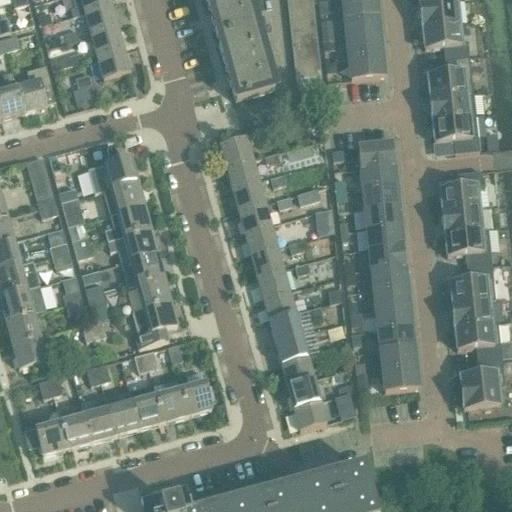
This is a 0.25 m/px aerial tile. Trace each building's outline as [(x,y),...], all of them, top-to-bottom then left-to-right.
[(7,0),(12,15),(26,11),(23,0),(7,0)] [(77,0),(83,20),(110,12),(106,0),(77,0)] [(245,0),(203,0),(208,14),(208,16),(210,22),(214,21),(217,29),(212,30),(213,32),(216,44),(255,33),(245,0)] [(310,0),(291,0),(285,1),(287,13),(312,10),(310,0)] [(371,0),(341,3),(343,24),(376,20),(373,0),(371,0)] [(417,0),(418,9),(455,5),(454,0),(417,0)] [(328,5),(318,6),(319,19),(329,18),(328,5)] [(418,9),(420,32),(458,28),(455,5),(418,9)] [(312,10),(287,13),(288,25),(313,22),(312,10)] [(83,20),(89,42),(116,34),(110,12),(83,20)] [(343,24),(345,44),(378,40),(376,20),(343,24)] [(49,21),(37,24),(39,30),(50,27),(49,21)] [(313,22),(288,25),(289,37),(314,34),(313,22)] [(7,23),(0,24),(0,39),(0,40),(11,37),(7,23)] [(320,26),(322,46),(332,45),(330,25),(320,26)] [(442,53),(443,65),(468,62),(467,50),(460,51),(458,28),(420,32),(420,33),(421,34),(423,55),(442,53)] [(255,33),(216,44),(225,76),(226,77),(227,83),(232,82),(234,90),(230,91),(230,93),(234,108),(273,96),(255,33)] [(89,42),(96,63),(122,56),(116,34),(89,42)] [(314,34),(289,37),(291,48),(316,46),(314,34)] [(62,39),(65,48),(79,45),(76,35),(62,39)] [(345,44),(347,64),(380,60),(378,40),(345,44)] [(14,43),(2,46),(5,60),(18,56),(14,43)] [(332,45),(322,46),(323,55),(333,54),(332,45)] [(316,46),(291,48),(292,60),(317,58),(316,46)] [(122,56),(96,63),(102,85),(129,78),(122,56)] [(82,57),(48,66),(51,76),(85,66),(82,57)] [(317,58),(292,60),(293,72),(318,69),(317,58)] [(380,60),(347,64),(350,86),(383,82),(380,60)] [(426,81),(428,102),(465,98),(465,99),(472,99),(468,62),(443,65),(445,79),(426,81)] [(334,65),(325,67),(326,78),(336,77),(334,65)] [(318,69),(293,72),(295,84),(320,81),(318,69)] [(14,91),(22,120),(44,114),(43,110),(54,107),(44,72),(25,77),(27,87),(15,91),(14,91)] [(0,87),(0,125),(0,126),(22,120),(14,91),(15,91),(11,77),(2,80),(3,87),(0,87)] [(77,92),(70,94),(74,110),(96,104),(88,79),(75,82),(77,92)] [(320,81),(295,84),(298,99),(321,93),(320,81)] [(321,93),(298,99),(301,111),(322,105),(321,93)] [(428,103),(430,125),(468,121),(465,99),(465,98),(428,102),(428,103)] [(468,121),(430,125),(430,127),(431,127),(433,148),(452,146),(454,160),(478,157),(477,143),(474,122),(468,122),(468,121)] [(269,135),(256,139),(258,149),(272,145),(269,135)] [(218,149),(225,172),(251,165),(244,142),(218,149)] [(357,153),(359,174),(392,170),(390,150),(357,153)] [(340,155),(331,156),(332,166),(341,165),(340,155)] [(276,158),(262,162),(265,172),(278,168),(276,158)] [(130,162),(89,174),(96,198),(103,196),(109,194),(137,187),(130,162)] [(35,204),(38,214),(54,210),(51,200),(41,163),(25,167),(35,204)] [(225,172),(231,194),(257,187),(251,165),(225,172)] [(359,174),(361,194),(394,190),(392,170),(359,174)] [(438,195),(440,216),(477,212),(475,191),(482,191),(480,177),(456,180),(457,193),(438,195)] [(282,180),(268,184),(271,193),(284,189),(282,180)] [(334,187),(336,197),(345,196),(343,186),(334,187)] [(109,194),(103,196),(110,220),(143,211),(137,187),(109,194)] [(231,194),(237,216),(263,209),(257,187),(231,194)] [(361,194),(363,214),(396,211),(394,190),(361,194)] [(57,198),(60,208),(77,204),(74,193),(57,198)] [(316,195),(296,200),(299,212),(319,206),(316,195)] [(345,196),(336,197),(337,206),(346,206),(345,196)] [(288,202),(275,206),(277,216),(291,212),(288,202)] [(77,204),(60,208),(67,232),(83,228),(77,204)] [(237,216),(243,238),(269,231),(263,209),(237,216)] [(54,210),(38,214),(40,224),(57,220),(54,210)] [(114,235),(103,238),(106,247),(150,235),(143,211),(110,220),(114,235)] [(363,214),(365,234),(399,231),(396,211),(363,214)] [(440,217),(443,239),(480,235),(477,212),(440,216),(440,217)] [(331,215),(315,219),(317,241),(317,242),(333,238),(331,215)] [(0,225),(0,251),(13,247),(7,223),(0,225)] [(294,224),(281,228),(283,237),(297,233),(294,224)] [(339,227),(340,237),(347,236),(346,226),(339,227)] [(243,238),(249,260),(275,253),(269,231),(243,238)] [(365,234),(368,255),(401,251),(399,231),(365,234)] [(464,260),(466,272),(490,270),(486,234),(480,235),(443,239),(443,241),(445,262),(464,260)] [(150,235),(106,247),(109,257),(119,254),(123,268),(129,266),(157,259),(150,235)] [(347,236),(340,237),(341,247),(348,246),(347,236)] [(71,247),(73,256),(89,252),(87,242),(71,247)] [(300,246),(287,250),(290,259),(303,255),(300,246)] [(0,251),(0,276),(20,271),(13,247),(0,251)] [(48,253),(51,263),(67,258),(64,249),(48,253)] [(368,258),(370,275),(403,271),(401,254),(401,251),(368,255),(368,258)] [(89,252),(73,256),(76,266),(92,262),(89,252)] [(249,260),(255,282),(281,275),(275,253),(249,260)] [(67,258),(51,263),(53,273),(70,268),(67,258)] [(157,259),(129,266),(135,290),(163,282),(157,259)] [(343,266),(345,278),(353,277),(351,265),(343,266)] [(0,276),(0,302),(26,295),(38,292),(31,268),(20,271),(0,276)] [(309,277),(306,268),(293,271),(296,281),(309,277)] [(448,289),(450,310),(488,306),(488,307),(494,306),(490,270),(466,272),(467,286),(448,289)] [(371,279),(372,295),(405,292),(403,275),(403,271),(370,275),(371,279)] [(255,282),(262,304),(288,297),(281,275),(255,282)] [(353,277),(345,278),(346,290),(354,289),(353,277)] [(163,282),(135,290),(142,313),(142,314),(170,306),(163,282)] [(83,294),(86,304),(102,299),(99,290),(83,294)] [(372,295),(374,316),(407,312),(405,292),(372,295)] [(328,297),(329,309),(341,306),(339,294),(328,297)] [(0,302),(0,310),(5,327),(32,319),(44,316),(41,304),(29,307),(26,295),(0,302)] [(61,301),(64,310),(80,306),(78,296),(61,301)] [(262,304),(268,326),(294,319),(288,297),(262,304)] [(102,299),(86,304),(88,314),(105,309),(102,299)] [(348,306),(349,318),(357,317),(356,305),(348,306)] [(80,306),(64,310),(67,320),(83,315),(80,306)] [(142,313),(132,316),(138,339),(134,340),(138,353),(168,345),(165,333),(176,330),(170,306),(142,314),(142,313)] [(450,310),(452,332),(490,328),(488,307),(488,306),(450,310)] [(319,312),(305,316),(308,325),(322,321),(319,312)] [(374,316),(377,336),(409,332),(407,312),(374,316)] [(357,317),(349,318),(350,330),(358,329),(357,317)] [(5,327),(11,351),(39,343),(32,319),(5,327)] [(268,326),(274,348),(300,341),(294,319),(268,326)] [(99,326),(89,329),(94,345),(104,342),(99,326)] [(474,354),(476,366),(500,363),(497,329),(490,329),(490,328),(452,332),(453,334),(455,356),(474,354)] [(94,345),(89,329),(80,332),(85,348),(94,345)] [(377,336),(379,356),(412,353),(409,332),(377,336)] [(325,334),(312,338),(314,347),(328,343),(325,334)] [(359,338),(351,338),(353,350),(361,350),(359,338)] [(39,343),(11,351),(18,375),(45,367),(42,355),(50,353),(47,341),(39,343)] [(274,348),(280,370),(306,363),(300,341),(274,348)] [(177,350),(167,353),(172,369),(181,366),(177,350)] [(379,356),(381,376),(414,373),(412,353),(379,356)] [(331,356),(318,360),(321,369),(334,365),(331,356)] [(152,357),(143,359),(148,375),(157,373),(152,357)] [(148,375),(143,359),(133,362),(137,378),(148,375)] [(280,370),(286,392),(312,384),(306,363),(280,370)] [(500,363),(476,366),(477,380),(458,382),(459,389),(458,389),(461,413),(462,413),(462,416),(499,412),(497,393),(503,392),(500,363)] [(364,368),(355,369),(356,379),(365,378),(364,368)] [(105,370),(95,373),(100,388),(109,386),(105,370)] [(100,388),(95,373),(85,376),(90,391),(100,388)] [(414,373),(381,376),(383,398),(416,395),(414,373)] [(186,388),(177,390),(186,421),(209,414),(207,405),(203,393),(202,387),(198,374),(183,378),(186,388)] [(366,379),(356,380),(357,392),(367,391),(366,379)] [(57,383),(47,386),(52,402),(61,399),(57,383)] [(160,384),(151,387),(162,427),(186,421),(177,390),(163,394),(160,384)] [(286,392),(292,414),(319,407),(312,384),(286,392)] [(52,402),(47,386),(37,389),(41,404),(52,402)] [(151,387),(127,393),(130,403),(138,434),(162,427),(151,387)] [(347,391),(337,393),(339,401),(349,398),(347,391)] [(115,397),(103,400),(114,440),(138,434),(130,403),(117,407),(115,397)] [(93,413),(82,416),(90,447),(114,440),(103,400),(91,403),(93,413)] [(319,407),(292,414),(299,436),(325,429),(319,407)] [(65,410),(55,413),(55,414),(66,454),(90,447),(82,416),(68,420),(65,410)] [(47,426),(21,433),(27,454),(39,451),(41,461),(66,454),(55,414),(50,415),(45,422),(47,426)] [(141,511),(372,511),(362,473),(217,511),(189,511),(184,491),(170,495),(173,508),(157,511),(156,511),(153,499),(139,503),(141,511)]
